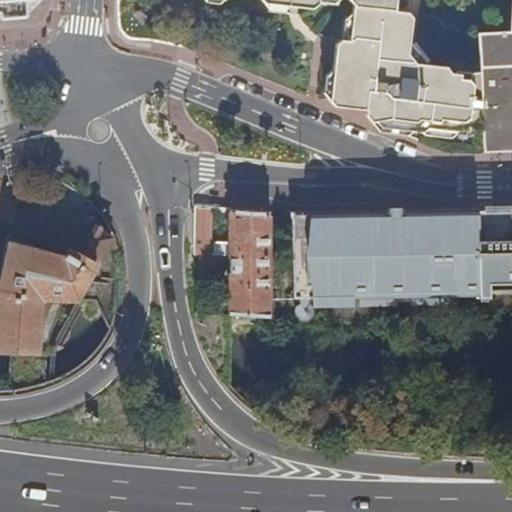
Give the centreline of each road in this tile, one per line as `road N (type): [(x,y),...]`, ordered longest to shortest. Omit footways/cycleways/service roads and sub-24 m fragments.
road 1 (motorway): [(511,482),(318,459),(241,430),(184,353),(166,213),(129,150)]
road 2 (motorway): [(107,162),(136,230),(134,317),(89,382),(49,403),(0,412)]
road 3 (tertiary): [(387,170),(171,76),(105,86)]
road 4 (tertiary): [(135,140),(207,167),(387,170)]
road 5 (motorway): [(164,511),(0,495)]
road 6 (tertiary): [(387,170),(438,183),(511,185)]
